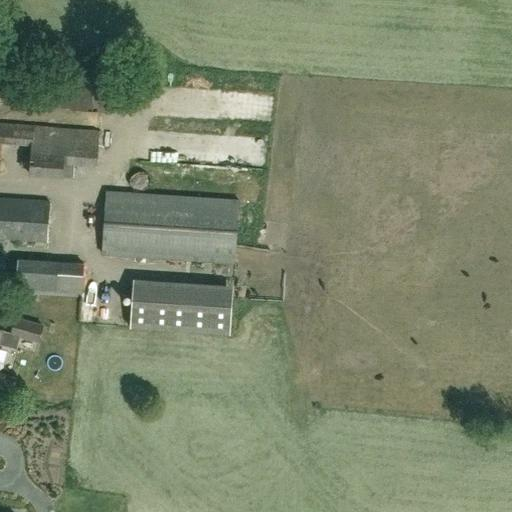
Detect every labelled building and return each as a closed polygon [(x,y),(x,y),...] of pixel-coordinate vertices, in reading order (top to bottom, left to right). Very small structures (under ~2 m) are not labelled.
[(132,112),(135,76),(65,71),(62,107),(132,112)] [(98,166),(100,130),(0,121),(0,143),(31,146),(29,176),(64,179),(64,176),(75,177),(76,164),(98,166)] [(234,261),(238,199),(106,190),(102,252),(234,261)] [(0,236),(48,240),(50,201),(0,197),(0,236)] [(81,292),(83,263),(17,259),(15,288),(81,292)] [(230,331),(232,294),(132,288),(130,325),(230,331)] [(38,342),(44,324),(16,317),(11,333),(2,330),(2,329),(0,328),(0,344),(17,349),(20,338),(38,342)]
